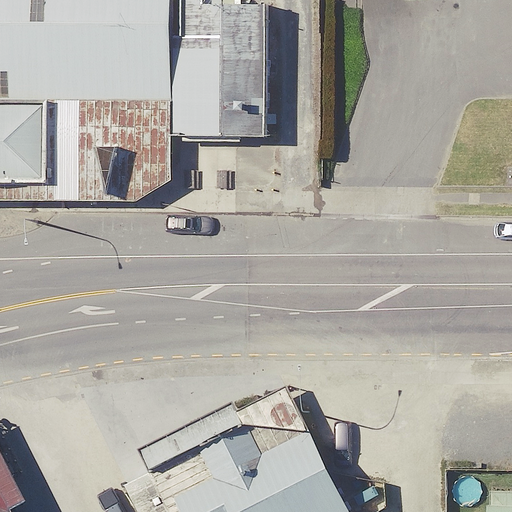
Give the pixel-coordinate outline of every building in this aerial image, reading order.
[(177,132),(178,32),(178,0),(0,0),(0,197),(141,198),(176,175),(177,132)] [(177,132),(271,134),(272,0),(186,0),(186,32),(178,32),(177,132)] [(238,404),(236,400),(142,447),(153,469),(127,482),(142,511),(375,511),(372,511),(358,511),(290,383),(249,404),(247,399),(238,404)] [(23,496),(0,451),(0,511),(7,511),(4,505),(23,496)] [(493,501),(492,511),(511,511),(511,487),(494,487),(494,501),(493,501)]
